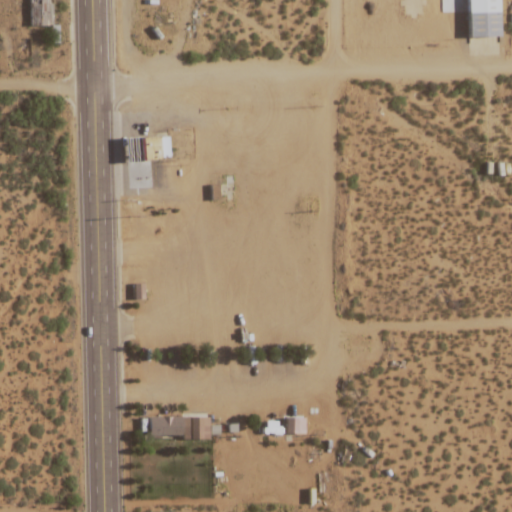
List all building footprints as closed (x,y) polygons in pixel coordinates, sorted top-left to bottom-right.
[(467,0),(468,38),(499,38),(499,0),(467,0)] [(30,4),(30,17),(43,17),(43,4),(30,4)] [(141,161),(138,136),(123,138),(126,163),(141,161)] [(168,137),(143,137),(143,157),(168,157),(168,137)] [(147,436),(182,436),(182,417),(147,417),(147,436)]
